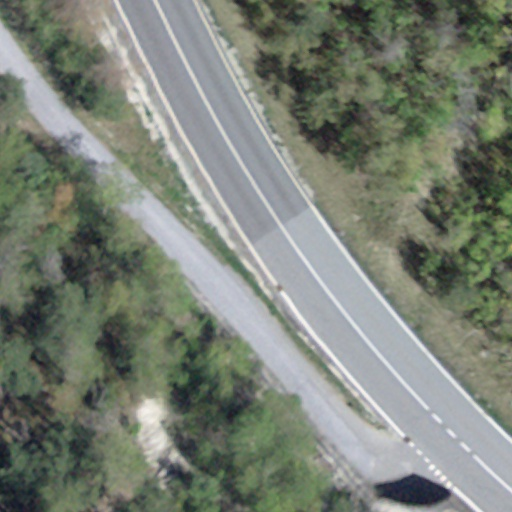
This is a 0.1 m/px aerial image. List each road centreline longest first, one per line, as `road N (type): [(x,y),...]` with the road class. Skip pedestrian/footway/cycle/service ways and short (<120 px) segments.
road 1 (unclassified): [(455,438),(414,472),(373,456),(0,51)]
road 2 (secondary): [(153,0),(279,223),(363,336),(455,438)]
